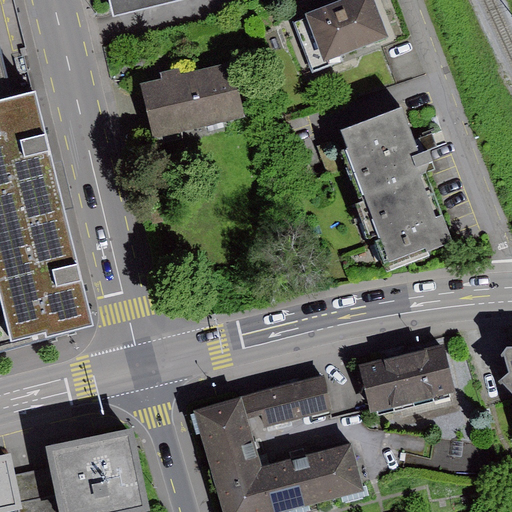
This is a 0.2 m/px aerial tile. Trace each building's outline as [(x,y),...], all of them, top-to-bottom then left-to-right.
[(109,0),(114,19),(198,0),(109,0)] [(340,58),(390,40),(374,0),(345,0),(293,20),(313,73),(341,62),(340,58)] [(232,64),(181,76),(180,70),(161,74),(162,80),(140,85),(152,140),(244,120),(232,64)] [(0,357),(85,334),(30,89),(3,94),(0,79),(0,357)] [(402,112),(342,134),(383,244),(378,246),(388,274),(429,259),(427,255),(451,246),(426,178),(429,167),(433,165),(429,155),(420,158),(402,112)] [(445,348),(361,368),(372,414),(456,394),(445,348)] [(511,351),(507,352),(503,359),(511,387),(511,351)] [(324,378),(242,399),(251,432),(333,412),(324,378)] [(272,511),(261,472),(251,432),(242,399),(195,412),(222,511),(272,511)] [(149,511),(133,434),(47,452),(51,468),(59,511),(149,511)] [(352,448),(261,472),(272,511),(298,511),(364,494),(352,448)] [(13,476),(9,459),(0,460),(0,511),(11,511),(20,511),(13,476)] [(59,511),(51,468),(13,476),(20,511),(19,511),(59,511)]
